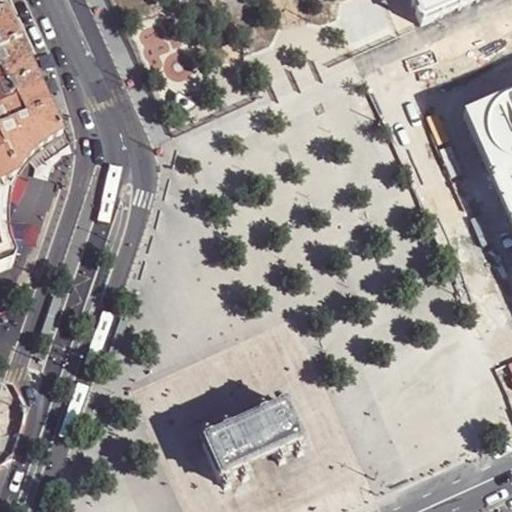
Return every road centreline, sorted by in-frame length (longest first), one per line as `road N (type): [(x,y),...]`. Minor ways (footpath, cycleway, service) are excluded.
road 1 (tertiary): [(39,511),(143,171),(129,118),(76,0)]
road 2 (tertiary): [(30,0),(79,108),(88,159),(4,432)]
road 3 (secondary): [(511,457),(389,511)]
